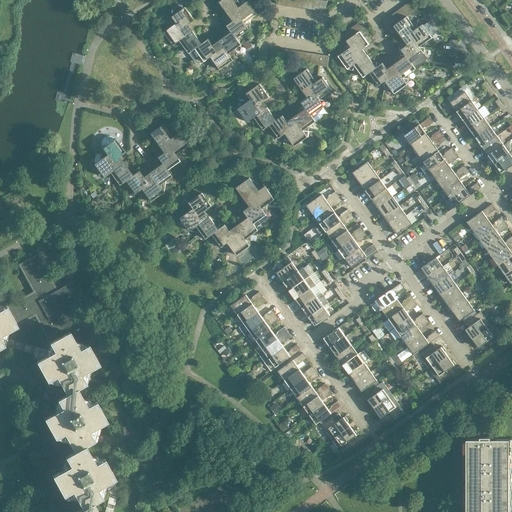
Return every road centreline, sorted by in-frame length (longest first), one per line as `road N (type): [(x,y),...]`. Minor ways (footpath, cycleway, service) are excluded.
road 1 (residential): [(470,363),(395,261)]
road 2 (residential): [(304,341),(353,306),(366,282),(395,261)]
